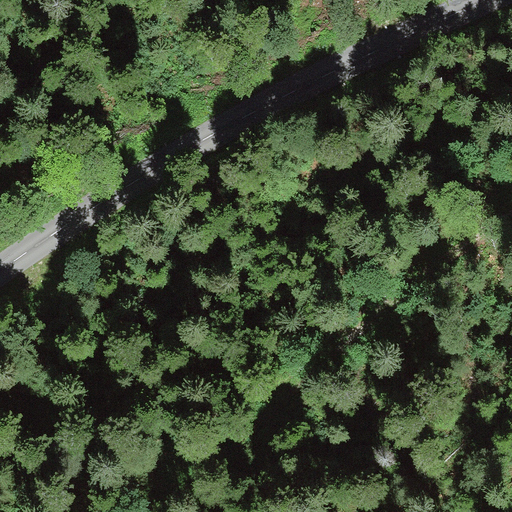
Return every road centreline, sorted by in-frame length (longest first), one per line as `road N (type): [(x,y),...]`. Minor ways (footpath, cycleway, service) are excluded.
road 1 (tertiary): [(0,273),(139,180),(326,76),(494,0)]
road 2 (track): [(167,511),(511,201)]
